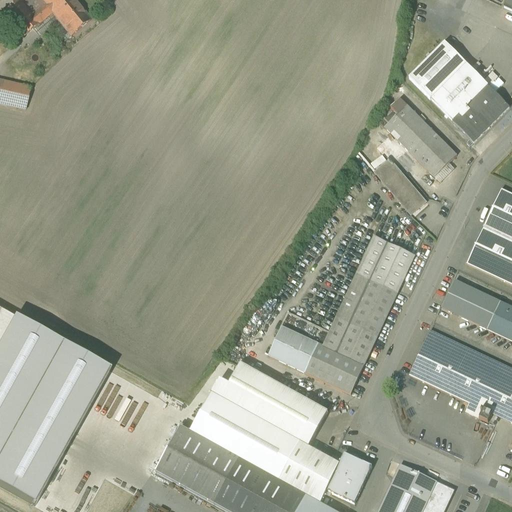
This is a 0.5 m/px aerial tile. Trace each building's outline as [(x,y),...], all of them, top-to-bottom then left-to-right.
[(33,15),(20,0),(19,0),(3,14),(23,38),(52,14),(49,10),(45,5),(33,15)] [(41,0),(45,5),(49,10),(60,0),(41,0)] [(90,22),(72,0),(60,0),(49,10),(52,14),(71,37),(90,22)] [(12,30),(3,37),(8,44),(17,36),(12,30)] [(409,81),(430,102),(467,66),(446,45),(409,81)] [(467,66),(430,102),(452,123),(488,88),(467,66)] [(31,90),(0,82),(0,105),(26,111),(31,90)] [(488,88),(452,123),(473,145),(509,109),(488,88)] [(406,107),(400,100),(390,110),(393,113),(381,125),(384,129),(406,107)] [(456,157),(406,107),(384,129),(399,144),(418,163),(434,179),(456,157)] [(402,176),(390,161),(389,162),(375,174),(411,217),(426,204),(402,176)] [(511,196),(501,191),(483,228),(511,241),(511,196)] [(511,241),(483,228),(466,265),(511,286),(511,241)] [(415,258),(374,239),(323,348),(282,329),(268,358),(351,396),(415,258)] [(511,309),(455,282),(442,310),(511,343),(511,309)] [(110,373),(0,311),(0,488),(34,508),(110,373)] [(511,370),(430,332),(409,377),(469,405),(465,413),(488,424),(492,415),(511,424),(511,370)] [(220,382),(190,435),(306,499),(311,491),(317,494),(327,476),(321,473),(328,460),(309,450),(328,414),(241,366),(229,387),(220,382)] [(190,435),(180,430),(162,463),(156,474),(224,511),(330,511),(320,506),(320,507),(306,500),(306,499),(190,435)] [(350,458),(344,456),(339,466),(326,493),(327,493),(354,506),(363,488),(372,469),(363,464),(357,462),(358,460),(357,458),(352,456),(350,457),(350,458)] [(162,463),(155,459),(149,470),(156,474),(162,463)] [(339,466),(328,460),(321,473),(327,476),(317,494),(311,491),(306,499),(306,500),(320,507),(320,506),(327,493),(326,493),(339,466)] [(410,511),(426,479),(401,467),(379,511),(410,511)] [(426,479),(410,511),(445,511),(455,492),(426,479)]
